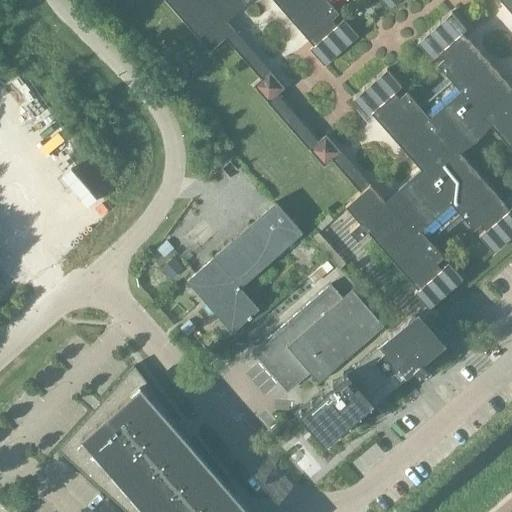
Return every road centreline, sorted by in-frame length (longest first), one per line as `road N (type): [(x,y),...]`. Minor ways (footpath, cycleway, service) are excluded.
road 1 (residential): [(96,281),(161,211),(173,148),(152,101),(51,0)]
road 2 (residential): [(96,281),(285,501),(310,511)]
road 3 (residential): [(329,511),(351,506),(511,364)]
road 4 (residential): [(0,360),(96,281)]
